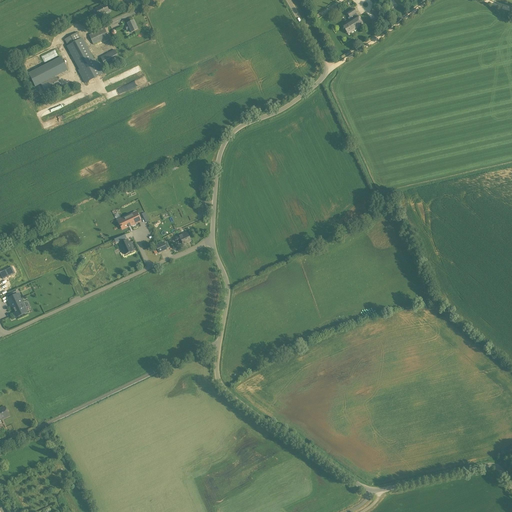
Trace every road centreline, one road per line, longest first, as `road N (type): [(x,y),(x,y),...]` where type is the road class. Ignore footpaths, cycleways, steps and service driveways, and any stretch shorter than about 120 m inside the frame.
road 1 (unclassified): [(511,487),(486,465),(368,490),(218,384),(217,342)]
road 2 (unclassified): [(210,242),(214,170),(228,133),(284,107),(326,70),(288,0)]
road 3 (unclassified): [(0,445),(217,342)]
road 4 (residential): [(210,242),(0,336)]
road 5 (unknown): [(160,0),(64,43),(70,66)]
road 6 (track): [(326,70),(425,0)]
